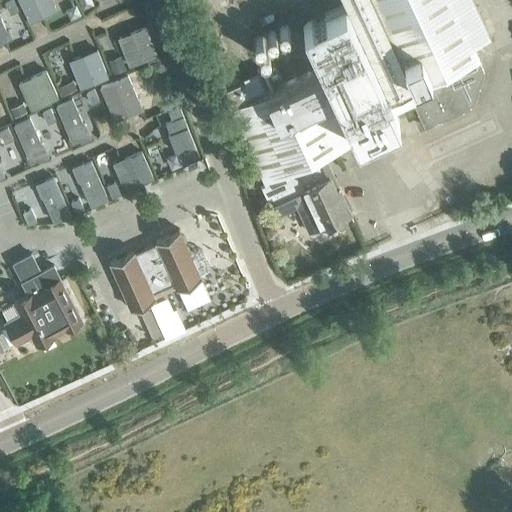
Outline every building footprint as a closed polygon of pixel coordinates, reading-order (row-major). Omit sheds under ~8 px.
[(57,9),(52,0),(19,0),(30,22),(57,9)] [(473,46),(489,38),(471,0),(344,0),(390,99),(434,79),(438,87),(411,100),(419,119),(415,121),(419,129),(423,128),(469,107),(468,105),(474,103),(484,71),(478,59),(479,58),(473,46)] [(264,182),(315,159),(394,123),(344,14),(305,32),(314,53),(313,52),(311,50),(309,49),(306,48),(303,47),(302,47),(299,48),(297,49),(295,50),(294,51),(292,52),(291,54),(289,56),(289,57),(288,59),(288,61),(258,74),(257,70),(243,77),(245,81),(223,90),(231,108),(230,109),(264,182)] [(118,36),(129,65),(158,54),(146,25),(118,36)] [(69,59),(80,88),(109,76),(98,48),(69,59)] [(122,55),(109,59),(113,73),(127,69),(122,55)] [(18,81),(31,109),(59,96),(46,68),(18,81)] [(143,108),(128,73),(100,85),(115,120),(143,108)] [(0,121),(9,117),(0,97),(0,121)] [(77,137),(62,102),(34,114),(49,149),(77,137)] [(22,120),(10,126),(16,139),(28,133),(22,120)] [(157,139),(170,169),(199,156),(186,126),(157,139)] [(0,171),(12,166),(0,140),(0,171)] [(155,177),(142,149),(114,161),(127,190),(155,177)] [(315,159),(264,182),(259,184),(265,197),(269,195),(274,207),(304,193),(319,228),(349,214),(337,189),(334,190),(328,176),(323,178),(315,159)] [(96,169),(68,182),(81,211),(109,198),(96,169)] [(262,181),(257,169),(246,174),(252,186),(262,181)] [(17,198),(29,225),(49,217),(52,224),(64,219),(61,211),(58,213),(46,185),(17,198)] [(177,288),(201,277),(179,229),(155,240),(156,242),(134,252),(133,250),(109,261),(131,308),(155,298),(153,293),(174,283),(177,288)] [(52,265),(39,272),(30,254),(11,264),(27,294),(12,302),(19,315),(4,322),(14,342),(29,335),(34,344),(81,320),(52,265)] [(147,311),(158,337),(168,333),(156,306),(147,311)]
